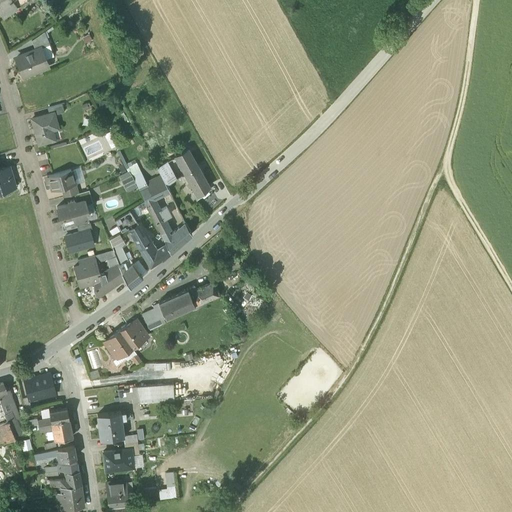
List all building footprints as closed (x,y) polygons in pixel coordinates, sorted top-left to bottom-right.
[(0,0),(0,13),(2,17),(17,7),(11,0),(0,0)] [(44,31),(32,39),(36,49),(40,48),(41,48),(50,45),(44,31)] [(36,49),(17,57),(24,75),(48,66),(41,48),(40,48),(36,49)] [(62,104),(48,108),(49,114),(53,113),(54,115),(64,112),(62,104)] [(49,114),(32,119),(39,143),(51,140),(48,130),(57,128),(54,115),(53,113),(49,114)] [(198,139),(189,143),(198,164),(207,160),(198,139)] [(187,148),(157,167),(161,176),(166,184),(185,173),(197,166),(187,148)] [(0,168),(0,194),(0,195),(5,193),(6,189),(16,186),(9,166),(0,168)] [(81,166),(74,168),(78,182),(86,180),(81,166)] [(208,185),(197,166),(185,173),(197,194),(208,185)] [(71,169),(48,175),(52,190),(62,187),(75,183),(71,169)] [(131,175),(121,180),(125,186),(134,182),(131,175)] [(161,176),(138,186),(145,200),(163,191),(168,189),(166,184),(161,176)] [(75,183),(62,187),(64,197),(74,194),(78,193),(75,183)] [(89,189),(78,193),(74,194),(76,201),(84,199),(86,204),(92,202),(89,189)] [(168,189),(163,191),(168,201),(173,199),(168,189)] [(153,196),(145,200),(148,205),(146,206),(155,223),(161,234),(168,230),(169,229),(153,196)] [(74,200),(67,202),(68,204),(57,207),(59,217),(61,217),(63,223),(63,224),(75,221),(87,217),(85,210),(87,209),(86,204),(84,199),(76,201),(74,202),(74,200)] [(129,210),(114,219),(121,231),(127,228),(128,230),(137,224),(129,210)] [(75,221),(63,224),(63,223),(61,224),(63,230),(77,226),(75,221)] [(170,234),(168,230),(161,234),(164,240),(166,243),(170,252),(192,234),(190,233),(191,232),(184,222),(170,234)] [(90,223),(77,226),(78,233),(89,230),(92,229),(90,223)] [(145,238),(137,224),(128,230),(139,247),(150,241),(147,237),(145,238)] [(65,236),(69,252),(93,245),(89,230),(78,233),(65,236)] [(150,241),(139,247),(150,266),(162,259),(170,252),(166,243),(157,249),(150,241)] [(118,249),(114,251),(119,265),(126,260),(120,248),(118,249)] [(113,249),(94,255),(97,262),(106,259),(109,268),(99,274),(101,280),(94,282),(96,287),(94,288),(96,295),(99,296),(124,279),(121,273),(122,272),(119,265),(114,251),(113,249)] [(90,256),(78,259),(80,266),(82,265),(82,267),(92,264),(90,256)] [(92,264),(82,267),(82,265),(80,266),(74,268),(78,282),(79,281),(80,286),(94,282),(101,280),(99,274),(97,268),(98,268),(97,263),(92,264)] [(142,277),(132,264),(122,272),(121,273),(124,279),(129,288),(142,277)] [(212,282),(189,292),(195,305),(202,301),(218,294),(212,282)] [(188,288),(158,302),(164,314),(165,318),(191,306),(195,305),(189,292),(188,288)] [(195,305),(191,306),(193,310),(204,305),(202,301),(195,305)] [(164,314),(146,322),(149,328),(161,323),(162,323),(163,323),(162,319),(165,318),(164,314)] [(135,319),(120,330),(132,347),(141,341),(139,339),(146,334),(135,319)] [(120,330),(104,341),(115,355),(121,351),(123,353),(132,347),(120,330)] [(92,367),(101,366),(99,350),(90,351),(92,367)] [(126,358),(123,353),(121,351),(115,355),(116,358),(113,360),(117,365),(126,358)] [(132,357),(136,364),(141,361),(136,354),(132,357)] [(51,374),(24,381),(29,399),(29,401),(56,395),(51,374)] [(3,383),(0,383),(0,401),(5,413),(5,414),(11,412),(11,411),(16,409),(9,391),(6,392),(3,383)] [(173,383),(138,385),(136,386),(139,402),(141,402),(174,400),(173,383)] [(136,386),(118,389),(119,401),(131,399),(131,402),(138,401),(139,403),(142,403),(141,402),(139,402),(136,386)] [(29,401),(29,399),(23,400),(26,412),(32,410),(29,401)] [(66,408),(49,411),(50,417),(51,422),(52,422),(69,418),(66,408)] [(120,410),(97,414),(101,439),(124,436),(120,410)] [(19,431),(11,412),(5,414),(8,420),(13,433),(19,431)] [(69,418),(52,422),(53,426),(55,439),(72,436),(69,418)] [(8,420),(0,423),(0,442),(0,443),(15,437),(13,433),(8,420)] [(137,441),(124,442),(125,448),(131,448),(131,451),(139,450),(137,441)] [(74,444),(57,448),(58,452),(59,460),(76,457),(74,444)] [(57,448),(33,452),(34,458),(53,454),(53,453),(58,452),(57,448)] [(125,448),(103,451),(106,470),(133,467),(131,451),(131,448),(125,448)] [(78,469),(64,471),(66,479),(60,479),(61,484),(81,484),(78,469)] [(172,471),(166,472),(167,488),(168,497),(175,496),(172,471)] [(106,508),(106,511),(131,511),(131,505),(128,506),(125,480),(105,482),(107,499),(109,499),(109,508),(106,508)] [(81,484),(61,484),(61,488),(62,501),(82,498),(81,484)] [(167,488),(159,488),(160,498),(168,497),(167,488)] [(82,498),(62,501),(63,509),(83,506),(82,498)]
